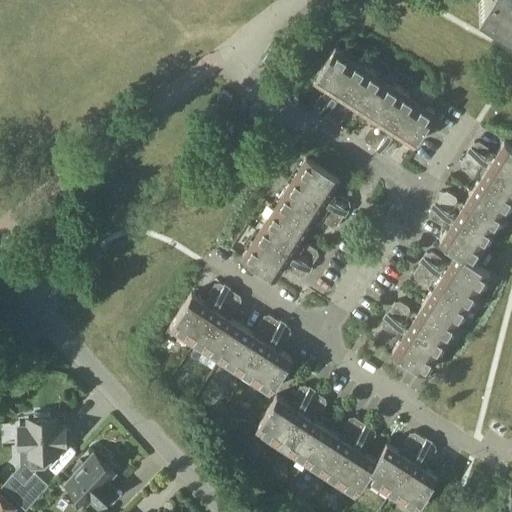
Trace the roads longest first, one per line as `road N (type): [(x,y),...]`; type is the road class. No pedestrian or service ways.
road 1 (unclassified): [(218,511),(0,265)]
road 2 (residential): [(419,193),(273,96),(237,49),(311,0)]
road 3 (residential): [(511,454),(485,454),(316,353),(327,333)]
road 4 (residential): [(327,333),(419,193)]
road 5 (residential): [(327,333),(211,259)]
